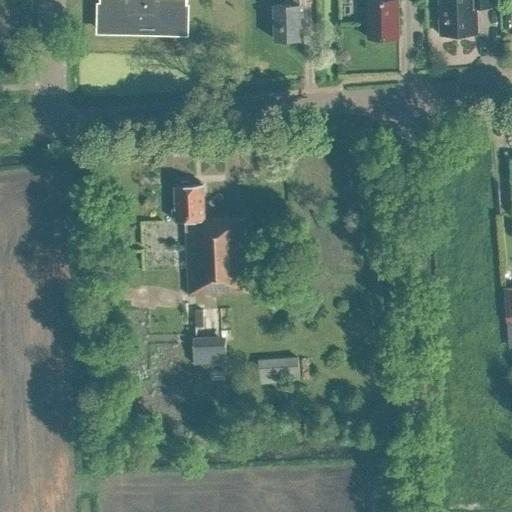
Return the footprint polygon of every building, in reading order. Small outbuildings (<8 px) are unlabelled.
[(96,0),(96,31),(188,34),(189,2),(186,2),(185,0),(96,0)] [(275,39),(300,38),(300,4),(299,0),(284,0),(285,3),(274,3),(275,39)] [(366,0),(367,37),(398,36),(397,0),(366,0)] [(438,0),(440,33),(477,32),(476,6),(494,5),(493,0),(438,0)] [(202,182),(174,183),(175,206),(172,207),(172,216),(176,216),(176,220),(185,220),(188,293),(247,291),(244,216),(204,218),(202,182)] [(507,322),(511,321),(511,285),(503,286),(507,322)] [(225,334),(193,336),(193,341),(194,362),(226,361),(225,340),(225,334)] [(258,382),(302,380),(301,355),(257,358),(258,382)]
